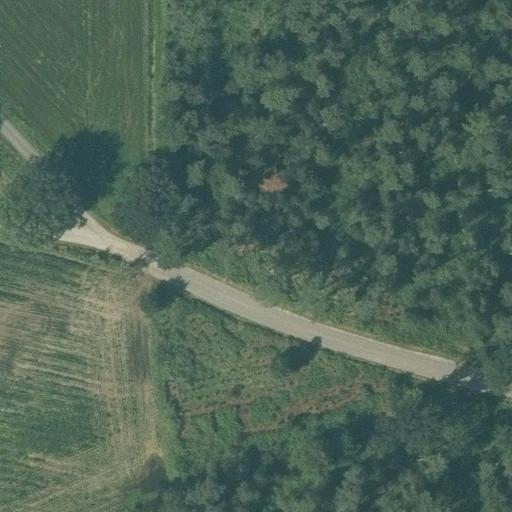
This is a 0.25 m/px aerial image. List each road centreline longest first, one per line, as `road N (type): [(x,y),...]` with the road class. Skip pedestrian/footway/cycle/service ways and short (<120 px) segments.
road 1 (unclassified): [(125,245),(325,345),(511,391)]
road 2 (unclassified): [(0,110),(125,245)]
road 3 (unclassified): [(125,245),(0,216)]
